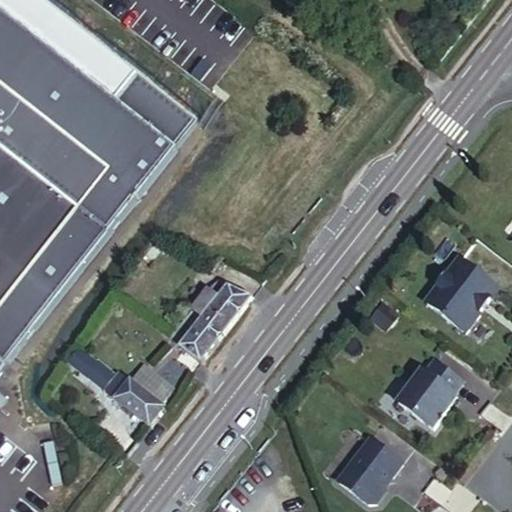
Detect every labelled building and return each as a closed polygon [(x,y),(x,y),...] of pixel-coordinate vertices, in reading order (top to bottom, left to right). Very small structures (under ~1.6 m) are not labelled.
[(0,363),(8,370),(175,157),(173,156),(197,128),(137,81),(117,106),(0,13),(0,363)] [(462,261),(429,305),(469,335),(483,316),(483,314),(500,290),(462,261)] [(203,364),(252,299),(215,284),(172,341),(184,351),(203,364)] [(184,351),(172,341),(168,346),(180,356),(184,351)] [(106,395),(151,429),(166,411),(161,407),(127,381),(117,374),(115,375),(86,355),(76,369),(107,393),(106,395)] [(399,386),(391,398),(435,432),(458,400),(446,391),(455,379),(427,357),(403,389),(399,386)] [(0,363),(0,380),(8,370),(0,363)] [(127,381),(161,407),(173,392),(145,369),(138,379),(132,374),(127,381)] [(385,484),(390,476),(392,478),(402,464),(371,440),(338,483),(368,506),(375,505),(386,491),(385,484)]
